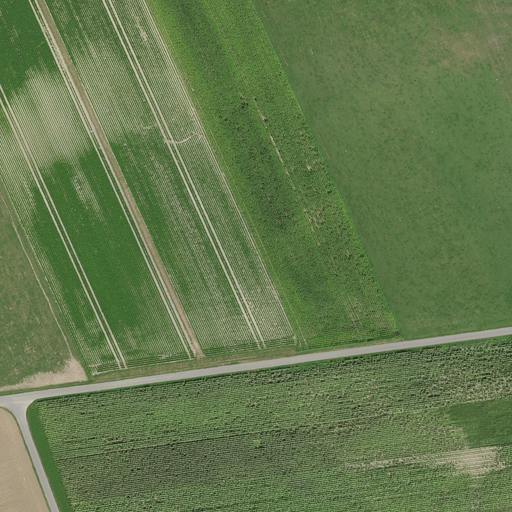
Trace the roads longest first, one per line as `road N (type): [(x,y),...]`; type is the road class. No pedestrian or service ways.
road 1 (track): [(18,396),(511,330)]
road 2 (track): [(18,396),(56,511)]
